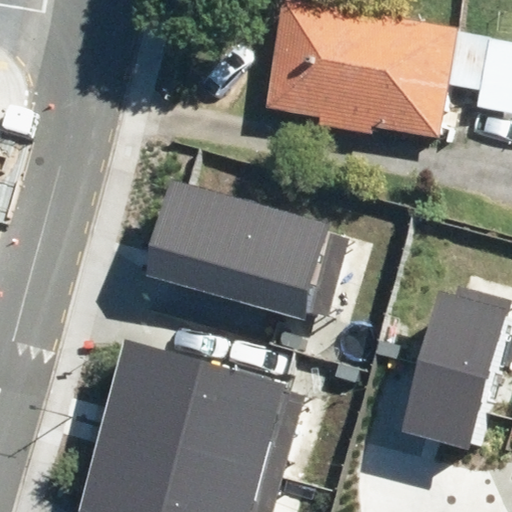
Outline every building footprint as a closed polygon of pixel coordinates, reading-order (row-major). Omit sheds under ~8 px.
[(478,24),(295,4),(283,114),(466,133),(478,24)] [(194,176),(167,273),(326,318),(353,220),(194,176)] [(511,238),(457,223),(449,251),(481,261),(477,274),(511,284),(511,238)] [(511,297),(460,283),(420,427),(488,446),(511,361),(511,297)] [(101,510),(106,511),(271,511),(307,386),(149,342),(101,510)] [(443,458),(430,500),(469,511),(492,511),(503,476),(443,458)]
